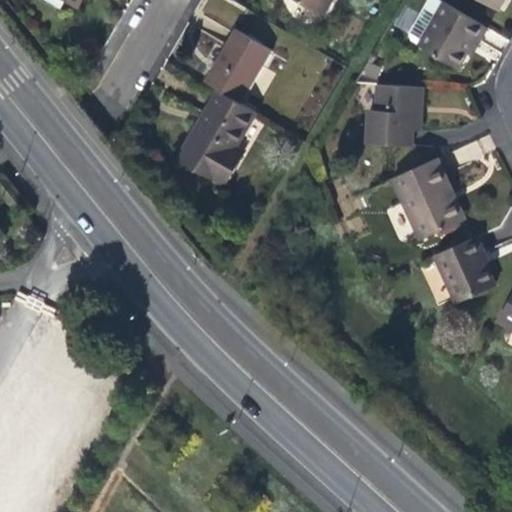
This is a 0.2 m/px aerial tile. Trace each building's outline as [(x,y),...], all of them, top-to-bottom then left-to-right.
[(300,0),(324,13),(331,0),(300,0)] [(455,64),(465,48),(472,35),(477,37),(485,24),(444,0),(438,12),(424,5),(409,31),(411,38),(420,43),(455,64)] [(443,0),(427,0),(424,5),(438,12),(444,0),(443,0)] [(205,81),(219,90),(242,103),(272,50),(236,29),(221,55),(205,81)] [(474,43),(477,37),(472,35),(465,48),(470,51),(474,43)] [(423,85),(378,82),(376,108),(370,108),(368,141),(412,144),(413,128),(420,128),(422,105),(423,85)] [(221,183),(242,149),(237,146),(256,112),(242,103),(219,90),(203,117),(179,159),(221,183)] [(247,152),(242,149),(221,183),(227,187),(247,152)] [(443,190),(450,187),(435,156),(391,176),(419,238),(457,221),(443,190)] [(454,195),(450,187),(443,190),(457,221),(464,218),(454,195)] [(495,283),(485,262),(481,253),(484,251),(476,235),(432,255),(454,302),(495,283)] [(489,261),(484,251),(481,253),(485,262),(489,261)] [(511,295),(498,321),(511,328),(511,295)]
